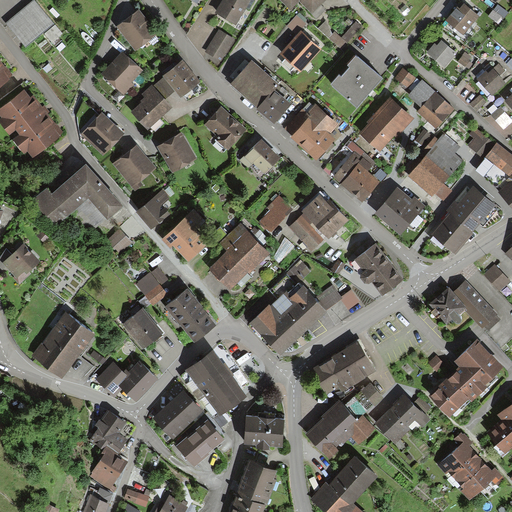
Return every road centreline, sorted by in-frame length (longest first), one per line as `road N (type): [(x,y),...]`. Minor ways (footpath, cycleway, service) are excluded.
road 1 (residential): [(153,0),(215,83),(426,281)]
road 2 (residential): [(0,30),(65,113),(77,144),(236,325)]
road 3 (tertiary): [(426,281),(318,348),(293,383)]
road 4 (residential): [(279,368),(240,415),(216,511)]
road 5 (residential): [(511,150),(400,49)]
road 6 (residential): [(134,415),(1,361)]
road 7 (residential): [(236,325),(195,347),(134,415)]
road 8 (tertiary): [(293,383),(303,511)]
